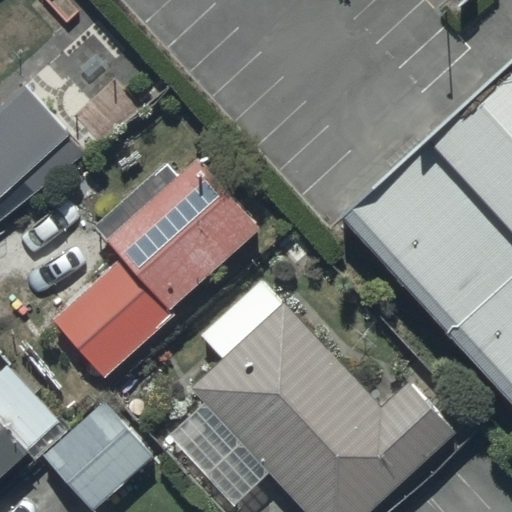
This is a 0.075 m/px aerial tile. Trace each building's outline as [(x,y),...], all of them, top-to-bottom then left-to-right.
[(511,62),(348,208),(511,391),(511,62)] [(164,159),(94,227),(124,258),(59,321),(111,375),(264,227),(198,160),(181,177),(164,159)] [(378,402),(264,278),(202,335),(226,361),(192,392),(206,407),(170,440),(235,511),(272,476),(305,511),(375,511),(458,436),(404,378),(378,402)] [(0,480),(59,424),(9,371),(0,379),(0,480)] [(103,404),(45,459),(95,511),(104,511),(158,462),(103,404)]
